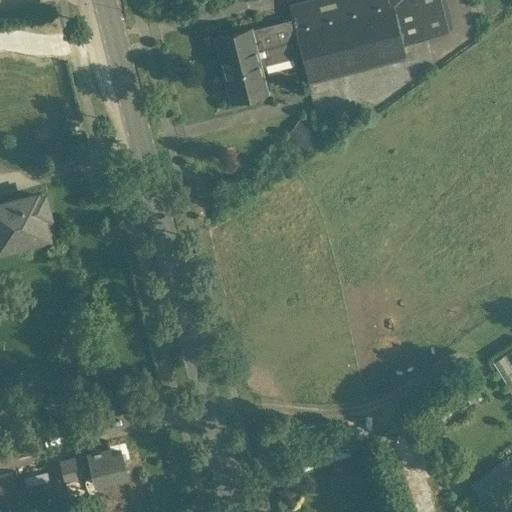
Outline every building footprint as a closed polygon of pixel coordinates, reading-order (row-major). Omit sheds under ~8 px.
[(439,0),(299,0),(288,3),(292,17),(216,36),(229,89),(232,101),(267,92),(264,80),(256,49),(298,38),(308,78),(404,53),(401,43),(448,31),(439,0)] [(319,133),(309,125),(297,141),(306,149),(319,133)] [(0,247),(47,235),(42,219),(41,214),(47,213),(43,196),(37,197),(36,193),(0,202),(0,247)] [(511,347),(495,356),(511,387),(511,347)] [(444,394),(417,411),(424,423),(451,407),(444,394)] [(93,483),(127,475),(121,450),(112,453),(110,447),(60,459),(65,479),(91,474),(93,483)] [(511,467),(507,460),(472,486),(484,502),(511,481),(511,467)] [(0,506),(19,502),(19,500),(16,491),(10,469),(0,471),(0,506)] [(46,470),(24,476),(26,485),(49,480),(46,470)] [(47,483),(26,489),(29,501),(50,496),(47,483)]
